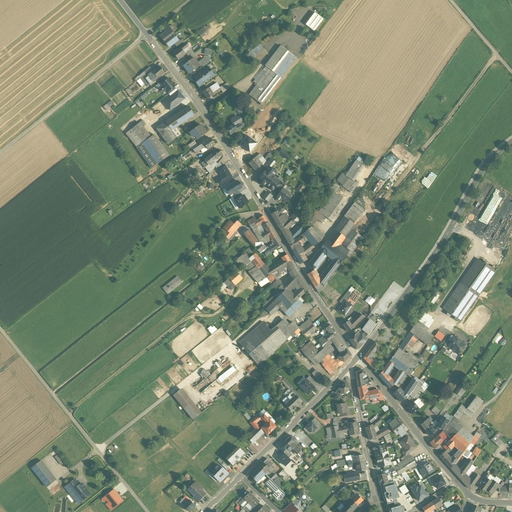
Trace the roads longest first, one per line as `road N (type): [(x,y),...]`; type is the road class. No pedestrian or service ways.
road 1 (tertiary): [(357,357),(209,118),(145,35)]
road 2 (tertiary): [(511,141),(482,169),(440,244),(357,357)]
road 3 (track): [(0,152),(191,0)]
road 4 (track): [(0,327),(147,511)]
road 5 (track): [(98,451),(261,319),(280,314)]
road 6 (track): [(496,54),(377,218)]
road 7 (tertiary): [(456,481),(357,357)]
road 8 (tertiary): [(346,369),(239,476)]
road 9 (residential): [(374,498),(346,369)]
